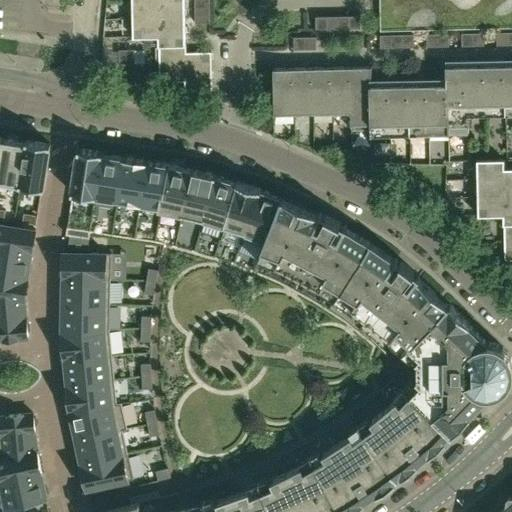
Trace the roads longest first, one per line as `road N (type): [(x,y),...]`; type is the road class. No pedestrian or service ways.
road 1 (residential): [(511,320),(412,226),(359,193),(241,143),(81,114)]
road 2 (residential): [(46,347),(49,239),(67,112)]
road 3 (secondary): [(421,511),(511,430)]
